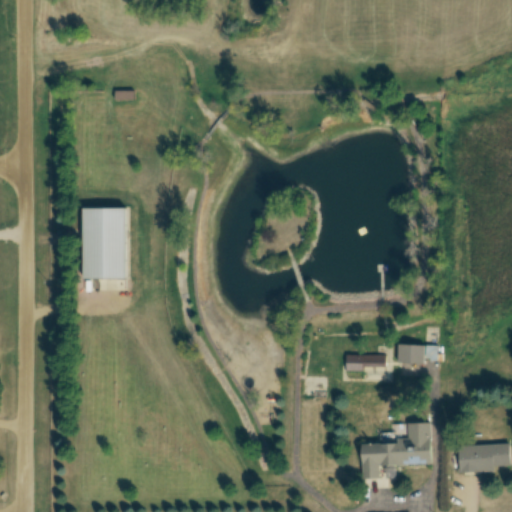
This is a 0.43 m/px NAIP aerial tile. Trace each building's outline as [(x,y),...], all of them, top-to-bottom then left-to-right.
[(129,279),(129,209),(85,209),(86,279),(129,279)] [(400,364),(427,364),(427,345),(400,345),(400,364)] [(387,355),(346,355),(346,371),(387,371),(387,355)] [(365,481),(382,481),(381,466),(433,466),(433,423),(410,424),(410,439),(399,439),(399,444),(364,444),(365,481)] [(511,445),(462,446),(462,472),(511,471),(511,445)]
